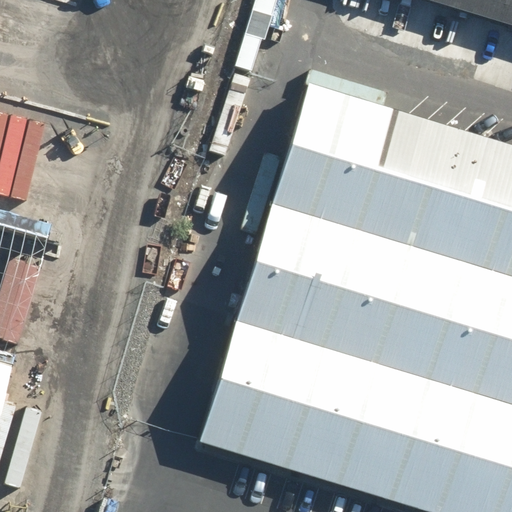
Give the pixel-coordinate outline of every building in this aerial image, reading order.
[(511,0),(416,0),(511,29),(511,0)] [(511,148),(308,86),(270,206),(511,279),(511,148)] [(511,407),(511,279),(270,206),(234,322),(511,407)] [(47,245),(0,232),(0,351),(16,356),(47,245)] [(417,511),(511,511),(511,407),(234,322),(196,444),(417,511)] [(0,430),(11,392),(0,388),(0,430)]
